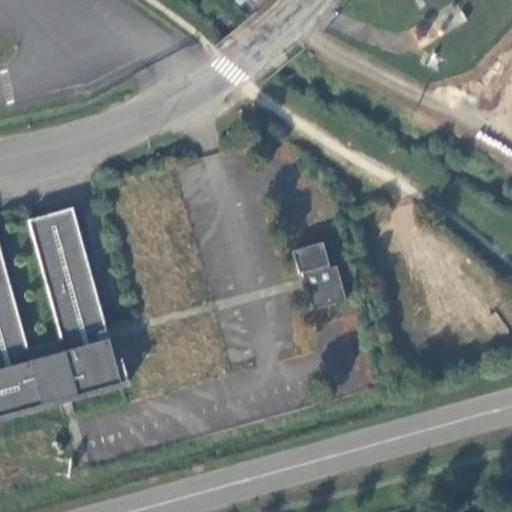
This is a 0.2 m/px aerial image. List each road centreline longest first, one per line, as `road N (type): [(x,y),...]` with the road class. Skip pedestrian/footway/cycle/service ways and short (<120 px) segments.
road 1 (secondary): [(134,511),(511,408)]
road 2 (unclassified): [(0,164),(89,144),(185,97),(230,73),(309,0)]
